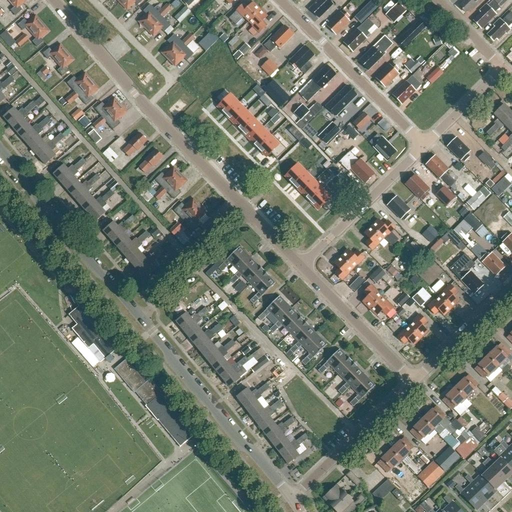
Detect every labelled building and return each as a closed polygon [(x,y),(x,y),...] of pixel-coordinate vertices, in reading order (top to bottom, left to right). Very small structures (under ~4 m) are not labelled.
[(19,8),(28,0),(0,0),(2,2),(4,0),(7,0),(14,8),(11,12),(16,17),(22,11),(19,8)] [(143,0),(123,0),(120,3),(127,11),(134,3),(137,6),(143,0)] [(319,19),(333,6),(330,2),(332,0),(320,0),(310,10),(319,19)] [(481,0),(466,0),(459,7),(466,13),(468,11),(470,13),(470,12),(477,5),(479,5),(483,1),(481,0)] [(494,13),(500,8),(498,6),(502,1),(500,0),(493,0),(487,6),(486,5),(479,12),(481,13),(473,21),(480,28),(482,25),(484,27),(496,15),(494,13)] [(248,22),(260,10),(253,3),(248,9),(243,4),(229,19),(236,26),(244,17),(248,22)] [(397,3),(385,15),(394,24),(406,12),(397,3)] [(167,14),(171,10),(166,5),(162,9),(167,14)] [(368,5),(355,18),(361,25),(374,12),(368,5)] [(146,30),(160,17),(155,11),(149,6),(143,12),(146,16),(139,23),(146,30)] [(179,24),(191,12),(185,7),(174,18),(179,24)] [(167,14),(162,9),(158,13),(163,18),(167,14)] [(262,23),(267,17),(260,10),(248,22),(252,26),(252,27),(259,34),(266,26),(262,23)] [(336,36),(349,22),(346,19),(349,17),(343,12),(341,14),(340,13),(326,27),(336,36)] [(508,28),(511,24),(511,13),(511,12),(502,21),(500,19),(493,26),(495,28),(487,35),(493,42),(496,39),(498,41),(505,34),(506,34),(510,30),(508,28)] [(41,39),(49,32),(35,16),(27,23),(25,20),(18,26),(23,32),(27,28),(36,40),(33,43),(37,48),(44,42),(41,39)] [(165,22),(160,17),(146,30),(153,37),(160,30),(164,33),(170,27),(165,22)] [(367,19),(343,43),(353,53),(366,39),(365,38),(369,34),(367,32),(373,25),(367,19)] [(419,22),(397,43),(403,50),(426,29),(419,22)] [(279,50),(293,36),(284,26),(263,47),(270,53),(277,47),(279,50)] [(7,30),(1,36),(12,47),(18,41),(7,30)] [(210,51),(219,40),(211,33),(202,44),(210,51)] [(190,43),(195,39),(189,34),(185,38),(190,43)] [(224,44),(228,39),(224,34),(219,39),(224,44)] [(21,48),(29,40),(25,35),(16,43),(21,48)] [(165,58),(167,60),(183,45),(179,41),(174,36),(167,42),(170,46),(162,54),(164,56),(165,58)] [(190,43),(185,38),(181,43),(186,48),(190,43)] [(436,48),(442,45),(439,38),(433,40),(436,48)] [(243,55),(250,48),(245,43),(237,51),(239,53),(239,52),(243,55)] [(447,43),(444,46),(450,52),(453,48),(447,43)] [(65,68),(73,61),(60,45),(52,52),(49,49),(43,54),(48,60),(52,57),(60,67),(57,71),(61,76),(68,71),(65,68)] [(188,51),(183,45),(167,60),(170,63),(172,64),(175,67),(183,58),(187,62),(193,56),(188,51)] [(308,62),(314,56),(304,47),(291,60),(292,61),(289,64),(294,69),(297,67),(300,70),(305,75),(313,67),(308,62)] [(368,71),(382,58),(379,55),(381,52),(376,47),(374,50),(372,48),(359,62),(368,71)] [(448,56),(442,49),(433,56),(439,63),(448,56)] [(459,56),(453,51),(449,55),(455,61),(459,56)] [(239,60),(243,56),(243,55),(239,52),(239,53),(235,57),(239,60)] [(411,74),(421,64),(417,60),(407,70),(411,74)] [(277,70),(268,61),(261,68),(270,77),(277,70)] [(385,88),(399,75),(396,72),(398,69),(393,64),(391,66),(389,65),(376,79),(385,88)] [(10,76),(17,70),(12,65),(6,71),(8,74),(10,76)] [(314,81),(300,95),(307,102),(321,89),(322,89),(335,75),(326,66),(312,80),(314,81)] [(49,71),(45,67),(40,71),(45,76),(49,71)] [(438,68),(426,79),(431,84),(443,73),(438,68)] [(77,94),(92,82),(85,74),(77,81),(74,78),(68,83),(73,89),(75,91),(77,94)] [(421,85),(412,76),(406,82),(393,96),(402,105),(416,91),(415,91),(421,85)] [(98,90),(92,82),(77,94),(79,96),(82,100),(87,105),(93,100),(90,96),(98,90)] [(273,82),(264,90),(281,107),(290,99),(273,82)] [(336,117),(357,96),(346,86),(326,107),(336,117)] [(69,105),(79,96),(77,94),(75,91),(65,100),(69,105)] [(230,95),(217,107),(225,116),(238,103),(230,95)] [(169,109),(176,116),(188,105),(181,97),(169,109)] [(96,109),(101,115),(104,119),(121,105),(118,102),(117,101),(115,99),(105,107),(103,103),(96,109)] [(238,103),(225,116),(233,124),(246,112),(238,103)] [(302,104),(293,114),(294,114),(301,121),(309,112),(310,112),(302,104)] [(123,108),(121,105),(104,119),(108,124),(113,129),(119,124),(117,120),(126,112),(124,110),(123,108)] [(497,127),(511,113),(503,105),(493,115),(498,119),(494,123),(495,125),(497,127)] [(26,113),(24,111),(23,109),(18,113),(14,109),(3,118),(11,126),(26,113)] [(76,122),(84,114),(79,109),(71,116),(76,122)] [(246,112),(233,124),(241,133),(254,120),(246,112)] [(306,126),(314,117),(309,112),(301,121),(306,126)] [(29,116),(27,115),(26,113),(11,126),(17,134),(28,125),(24,120),(29,116)] [(360,131),(371,120),(363,113),(353,123),(360,131)] [(511,126),(511,114),(511,113),(497,127),(498,129),(500,130),(504,126),(508,130),(511,126)] [(91,122),(85,116),(80,121),(85,127),(91,122)] [(101,126),(106,122),(102,118),(97,122),(101,126)] [(254,120),(241,133),(249,141),(262,128),(254,120)] [(96,130),(101,126),(97,122),(92,126),(96,130)] [(326,145),(340,131),(332,123),(318,137),(319,139),(327,130),(332,135),(324,143),(326,145)] [(39,129),(38,126),(36,125),(32,129),(28,125),(17,134),(24,142),(39,129)] [(498,129),(497,127),(495,125),(490,129),(494,133),(498,129)] [(353,140),(358,135),(350,127),(345,131),(353,140)] [(262,128),(249,141),(258,149),(270,137),(262,128)] [(42,132),(41,130),(39,129),(24,142),(31,150),(42,141),(38,136),(42,132)] [(102,140),(94,130),(88,134),(96,144),(102,140)] [(142,145),(147,141),(140,134),(136,138),(135,137),(130,142),(131,143),(124,150),(130,157),(137,150),(138,151),(143,146),(142,145)] [(61,135),(56,139),(60,143),(64,139),(61,135)] [(387,162),(396,153),(382,140),(378,135),(370,143),(374,147),(373,148),(387,162)] [(74,137),(66,144),(71,149),(79,142),(74,137)] [(270,137),(258,149),(266,158),(279,145),(270,137)] [(60,143),(56,139),(52,142),(53,145),(55,147),(60,143)] [(107,153),(114,159),(122,149),(123,151),(127,146),(117,139),(107,153)] [(467,156),(470,153),(456,139),(447,148),(460,162),(462,160),(464,163),(469,158),(467,156)] [(38,158),(53,145),(52,142),(50,141),(45,145),(42,141),(31,150),(38,158)] [(509,148),(505,144),(501,149),(504,153),(509,148)] [(57,148),(55,147),(53,145),(38,158),(45,166),(56,157),(52,152),(57,148)] [(329,157),(333,153),(329,149),(325,153),(329,157)] [(158,162),(163,157),(156,150),(151,155),(151,154),(146,159),(147,160),(140,167),(145,173),(153,166),(154,167),(159,163),(158,162)] [(348,172),(351,170),(364,184),(374,174),(360,160),(359,161),(349,152),(338,162),(348,172)] [(493,162),(484,152),(478,158),(482,162),(479,165),(488,174),(497,165),(494,161),(493,162)] [(445,174),(448,171),(435,157),(426,166),(439,179),(440,179),(443,181),(450,188),(455,183),(448,176),(445,174)] [(98,178),(106,171),(99,163),(90,172),(95,177),(96,175),(98,178)] [(297,164),(284,177),(293,186),(306,173),(297,164)] [(60,183),(75,170),(74,168),(72,166),(67,170),(64,166),(53,175),(60,183)] [(164,190),(180,174),(178,171),(176,170),(174,168),(165,177),(162,174),(156,180),(160,186),(164,190)] [(78,173),(77,172),(75,170),(60,183),(67,191),(77,181),(74,177),(78,173)] [(494,196),(511,182),(502,170),(484,184),(494,196)] [(306,173),(293,186),(301,194),(314,181),(306,173)] [(178,190),(186,182),(184,179),(183,176),(180,174),(164,190),(169,195),(174,200),(181,193),(178,190)] [(95,177),(92,179),(95,184),(100,180),(98,178),(96,175),(95,177)] [(415,175),(405,185),(419,200),(421,198),(423,201),(429,195),(426,193),(429,190),(415,175)] [(74,199),(89,185),(87,183),(86,182),(82,178),(78,182),(67,191),(74,199)] [(91,188),(95,184),(92,179),(87,183),(89,185),(91,188)] [(314,181),(301,194),(309,202),(322,190),(314,181)] [(152,188),(150,185),(147,182),(143,186),(144,188),(139,194),(147,203),(153,198),(148,192),(152,188)] [(92,189),(91,188),(89,185),(74,199),(81,207),(92,197),(88,193),(92,189)] [(444,207),(454,200),(442,185),(433,191),(444,207)] [(158,202),(167,193),(162,188),(153,197),(158,202)] [(322,190),(309,202),(317,211),(322,207),(327,212),(335,203),(330,198),(322,190)] [(109,200),(114,196),(110,191),(106,195),(109,200)] [(487,199),(481,193),(469,204),(475,210),(487,199)] [(109,200),(106,195),(101,199),(103,202),(105,203),(109,200)] [(103,202),(101,199),(100,198),(96,202),(92,197),(81,207),(88,215),(103,202)] [(407,214),(410,211),(397,198),(387,207),(401,220),(402,219),(404,222),(409,217),(407,214)] [(174,211),(184,221),(200,205),(197,202),(195,202),(193,200),(185,207),(182,204),(174,211)] [(106,205),(105,203),(103,202),(88,215),(95,223),(106,214),(102,209),(106,205)] [(203,208),(200,205),(184,221),(194,231),(202,224),(198,220),(206,213),(203,210),(203,208)] [(450,222),(454,218),(448,212),(444,216),(450,222)] [(511,215),(509,212),(503,218),(511,227),(511,215)] [(325,213),(317,220),(321,225),(313,232),(316,236),(332,222),(325,213)] [(475,232),(482,225),(471,214),(463,221),(475,232)] [(208,235),(217,226),(209,219),(201,228),(208,235)] [(378,220),(371,228),(382,239),(387,235),(388,235),(394,229),(388,222),(383,226),(378,220)] [(127,229),(132,225),(128,221),(123,224),(125,227),(127,229)] [(472,231),(463,222),(453,232),(462,241),(472,231)] [(125,227),(123,224),(122,223),(118,227),(114,223),(103,232),(110,240),(125,227)] [(179,223),(170,231),(174,236),(183,227),(179,223)] [(421,235),(431,244),(439,235),(430,226),(421,235)] [(128,230),(127,229),(125,227),(110,240),(117,248),(128,239),(124,234),(128,230)] [(154,238),(160,233),(156,227),(150,233),(154,238)] [(378,244),(382,239),(371,228),(364,235),(369,240),(365,244),(371,251),(378,244)] [(511,253),(511,235),(511,234),(508,237),(506,235),(501,240),(503,242),(502,244),(511,253)] [(191,254),(198,247),(194,243),(194,242),(191,238),(183,246),(191,254)] [(124,256),(139,243),(137,241),(136,239),(131,243),(128,239),(117,248),(124,256)] [(470,251),(476,245),(472,241),(467,246),(466,247),(470,251)] [(417,252),(421,249),(413,242),(410,245),(417,252)] [(142,246),(141,245),(139,243),(124,256),(131,264),(142,255),(138,250),(142,246)] [(171,245),(165,251),(178,265),(184,260),(171,245)] [(251,261),(239,249),(226,262),(227,262),(218,270),(222,274),(230,266),(238,274),(251,261)] [(348,250),(341,257),(352,269),(357,265),(364,258),(358,251),(353,255),(348,250)] [(378,253),(373,258),(382,266),(386,261),(378,253)] [(474,295),(483,286),(470,272),(469,271),(475,264),(465,254),(449,269),(461,281),(474,295)] [(495,277),(505,268),(491,254),(489,257),(486,254),(481,259),(483,262),(482,263),(495,277)] [(153,258),(151,257),(150,255),(145,259),(142,255),(131,264),(138,272),(153,258)] [(440,263),(444,268),(454,262),(450,256),(440,263)] [(348,273),(352,269),(341,257),(334,264),(339,269),(335,274),(341,281),(348,274),(348,273)] [(156,262),(155,261),(153,258),(138,272),(145,280),(155,271),(152,266),(156,262)] [(251,261),(238,274),(230,282),(233,286),(242,278),(250,286),(264,273),(258,267),(258,268),(251,261)] [(377,273),(382,279),(381,279),(390,287),(395,282),(382,268),(377,273)] [(370,276),(365,271),(361,275),(366,280),(370,276)] [(381,279),(382,279),(377,273),(375,272),(369,278),(375,284),(381,279)] [(269,278),(264,273),(250,286),(258,294),(250,303),(254,306),(262,298),(275,286),(268,278),(269,278)] [(356,274),(346,284),(355,293),(365,283),(356,274)] [(239,294),(247,286),(242,281),(234,289),(239,294)] [(362,302),(369,309),(380,297),(376,293),(377,292),(370,286),(363,293),(367,296),(362,302)] [(444,293),(439,298),(451,309),(458,302),(453,297),(457,293),(450,286),(443,293),(444,293)] [(400,308),(410,298),(405,293),(395,303),(400,308)] [(69,316),(77,325),(72,330),(89,350),(94,345),(106,359),(119,349),(89,313),(93,310),(79,294),(72,299),(79,307),(69,316)] [(414,294),(410,298),(419,308),(423,303),(414,294)] [(385,302),(380,297),(369,309),(376,316),(381,311),(386,315),(392,308),(386,301),(385,302)] [(266,311),(258,319),(261,323),(270,315),(278,323),(291,310),(279,298),(266,311)] [(443,316),(451,309),(439,298),(435,302),(434,301),(427,308),(434,315),(438,311),(443,316)] [(414,311),(418,308),(411,300),(407,304),(414,311)] [(221,313),(227,308),(223,303),(216,308),(221,313)] [(400,317),(405,312),(401,308),(396,313),(397,314),(400,317)] [(290,335),(303,322),(298,316),(298,317),(291,310),(278,323),(270,331),(273,335),(281,327),(290,335)] [(183,331),(198,318),(196,316),(195,315),(191,319),(187,314),(176,322),(183,331)] [(414,322),(409,327),(420,339),(427,332),(422,326),(427,322),(420,315),(413,322),(414,322)] [(394,316),(389,320),(394,325),(399,321),(394,316)] [(200,330),(197,326),(201,322),(200,320),(198,318),(183,331),(189,339),(200,330)] [(301,347),(314,334),(308,328),(309,327),(303,322),(290,335),(298,343),(289,352),(293,355),(301,347)] [(218,333),(223,329),(219,325),(214,329),(218,333)] [(420,339),(409,327),(405,332),(404,331),(397,338),(404,345),(408,340),(413,346),(420,339)] [(218,333),(214,329),(210,333),(211,335),(213,337),(218,333)] [(196,347),(211,335),(210,333),(208,331),(204,334),(200,330),(189,339),(196,347)] [(241,345),(249,339),(245,334),(237,340),(241,345)] [(326,347),(314,334),(301,347),(310,355),(301,364),(305,367),(313,359),(314,359),(326,347)] [(214,346),(210,342),(214,338),(213,337),(211,335),(196,347),(203,355),(214,346)] [(236,345),(233,341),(228,345),(231,349),(236,345)] [(501,344),(488,357),(497,367),(511,354),(501,344)] [(209,363),(225,351),(223,349),(222,347),(217,351),(214,346),(203,355),(209,363)] [(244,356),(251,351),(247,346),(240,352),(244,356)] [(226,362),(223,358),(228,355),(226,353),(225,351),(209,363),(216,371),(226,362)] [(326,364),(318,372),(321,376),(330,367),(338,376),(351,362),(346,357),(346,358),(339,351),(326,363),(326,364)] [(259,369),(269,361),(265,356),(256,363),(255,363),(259,369)] [(244,365),(249,361),(246,357),(241,361),(244,365)] [(497,367),(488,357),(474,370),(484,380),(497,367)] [(253,358),(249,361),(244,365),(243,367),(246,371),(255,363),(256,363),(253,358)] [(134,394),(135,392),(146,406),(145,407),(150,413),(156,408),(158,411),(152,416),(157,422),(159,421),(180,447),(179,448),(180,448),(195,435),(161,394),(162,393),(150,379),(146,383),(126,360),(114,370),(134,394)] [(240,369),(243,367),(244,365),(241,361),(236,365),(238,367),(240,369)] [(222,380),(238,367),(236,365),(235,363),(230,367),(226,362),(216,371),(222,380)] [(357,368),(351,362),(338,376),(346,384),(338,392),(341,396),(350,388),(363,375),(356,368),(357,368)] [(238,367),(222,380),(229,388),(240,379),(239,378),(247,372),(246,371),(243,367),(240,369),(238,367)] [(374,387),(363,375),(350,388),(358,396),(349,404),(353,408),(374,387)] [(469,375),(456,388),(465,398),(478,385),(469,375)] [(237,397),(243,406),(259,394),(258,392),(259,391),(254,384),(248,389),(247,389),(237,397)] [(465,398),(456,388),(442,401),(452,411),(465,398)] [(510,410),(511,408),(511,402),(502,393),(497,398),(510,410)] [(260,406),(257,402),(262,398),(261,396),(259,394),(243,406),(249,414),(260,406)] [(256,423),(272,411),(271,409),(269,407),(264,411),(260,406),(249,414),(256,423)] [(433,429),(439,435),(451,424),(445,417),(446,417),(436,407),(423,420),(432,430),(433,429)] [(273,423),(270,418),(275,414),(274,413),(272,411),(256,423),(262,431),(273,423)] [(461,428),(465,425),(459,417),(455,420),(461,428)] [(262,431),(269,440),(285,427),(283,425),(278,419),(273,423),(262,431)] [(432,430),(423,420),(409,432),(419,442),(432,430)] [(286,440),(283,435),(288,431),(286,430),(285,427),(269,440),(275,448),(286,440)] [(478,427),(472,433),(479,441),(485,435),(478,427)] [(404,438),(390,451),(400,461),(413,448),(404,438)] [(281,456),(298,444),(296,442),(295,440),(290,444),(286,440),(275,448),(281,456)] [(511,450),(510,448),(503,441),(500,444),(506,451),(499,458),(500,459),(511,471),(511,450)] [(299,456),(296,451),(300,448),(299,446),(298,444),(281,456),(288,465),(299,456)] [(450,447),(434,461),(445,472),(460,457),(450,447)] [(400,461),(390,451),(377,464),(387,474),(400,461)] [(511,473),(511,471),(500,459),(495,465),(488,458),(485,461),(504,481),(511,473)] [(504,481),(485,461),(482,464),(489,471),(483,476),(495,489),(504,481)] [(428,488),(444,473),(433,462),(418,477),(428,488)] [(357,487),(361,483),(350,472),(346,476),(357,487)] [(496,491),(495,489),(483,476),(481,475),(474,482),(468,475),(465,478),(471,485),(486,501),(496,491)] [(450,490),(455,485),(451,480),(446,485),(450,490)] [(387,481),(383,484),(390,492),(394,488),(387,481)] [(390,492),(383,484),(379,488),(386,496),(390,492)] [(333,510),(348,496),(337,485),(323,498),(322,499),(333,510)] [(486,501),(471,485),(464,492),(458,485),(455,488),(461,495),(476,510),(486,501)] [(386,496),(379,488),(375,492),(382,499),(386,496)] [(396,490),(392,494),(400,503),(404,499),(396,490)] [(382,499),(375,492),(371,495),(379,503),(382,499)] [(355,504),(348,496),(333,510),(335,511),(353,511),(366,500),(361,495),(357,499),(358,500),(355,504)] [(443,499),(450,506),(442,511),(462,511),(453,502),(453,503),(446,496),(443,499)]
